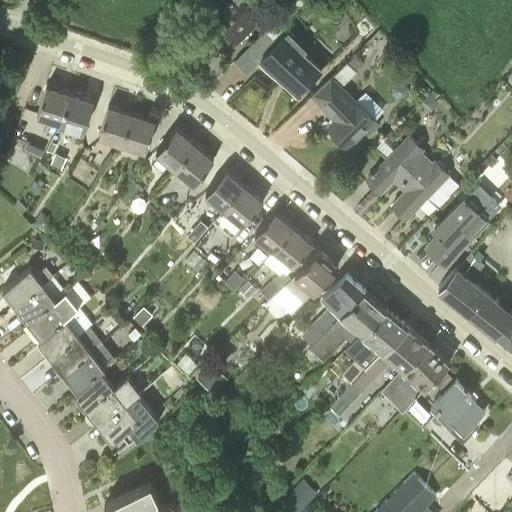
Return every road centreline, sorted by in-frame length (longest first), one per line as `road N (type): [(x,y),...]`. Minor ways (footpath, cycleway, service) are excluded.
road 1 (unclassified): [(511,368),(201,105),(134,70),(0,23)]
road 2 (residential): [(71,511),(50,445),(0,380)]
